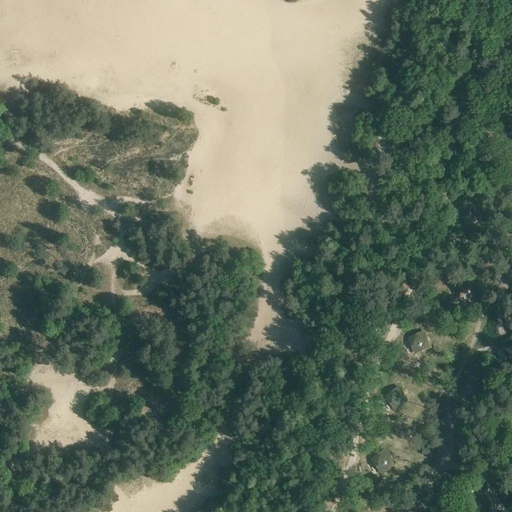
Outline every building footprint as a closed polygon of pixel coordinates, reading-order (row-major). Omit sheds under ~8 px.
[(480,221),(471,210),(460,218),(469,230),(480,221)] [(473,298),(471,284),(456,287),(458,300),(473,298)] [(424,332),(409,338),(415,353),(430,347),(424,332)] [(511,336),(501,346),(511,359),(511,357),(511,336)] [(398,387),(385,397),(395,410),(408,400),(398,387)] [(372,459),(371,460),(372,460),(381,473),(394,463),(384,450),(372,459)] [(502,504),(490,486),(478,493),(490,511),(502,504)]
